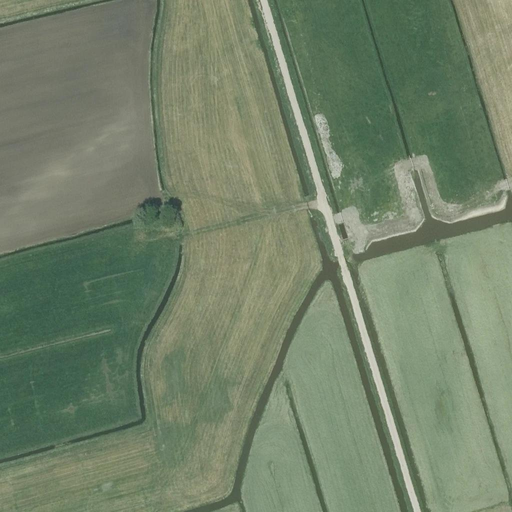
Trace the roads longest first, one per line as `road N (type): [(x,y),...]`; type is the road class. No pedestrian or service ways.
road 1 (track): [(323,203),(188,234),(186,266),(148,353),(149,427),(0,470)]
road 2 (track): [(415,511),(323,203)]
road 3 (track): [(323,203),(262,0)]
